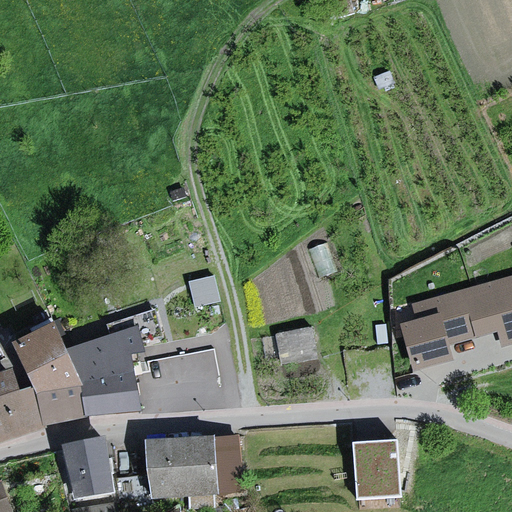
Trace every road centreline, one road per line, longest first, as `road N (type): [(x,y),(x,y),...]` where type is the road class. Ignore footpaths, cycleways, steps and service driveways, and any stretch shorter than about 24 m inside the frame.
road 1 (unclassified): [(0,454),(112,430),(399,411),(511,438)]
road 2 (track): [(247,420),(246,370),(192,165),(198,114),(218,67),(275,0)]
road 3 (track): [(333,415),(331,359),(341,330),(371,301),(511,225)]
